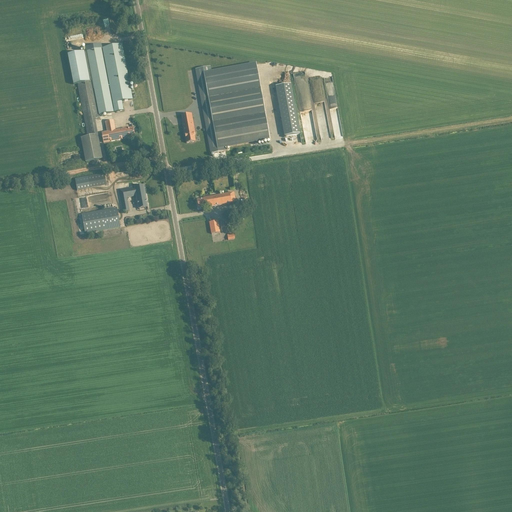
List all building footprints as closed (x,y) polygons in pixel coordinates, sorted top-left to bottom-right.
[(132,101),(132,100),(122,46),(102,49),(114,113),(123,112),(122,103),(132,101)] [(113,112),(108,87),(104,62),(89,65),(92,82),(98,116),(113,112)] [(225,151),(225,147),(270,139),(265,113),(256,65),(210,73),(209,67),(195,70),(211,154),(225,151)] [(98,135),(95,121),(99,120),(98,116),(92,82),(78,84),(88,137),(80,139),(81,144),(84,164),(103,161),(98,135)] [(275,87),(284,136),(299,134),(290,84),(275,87)] [(191,114),(186,115),(181,116),(186,143),(195,142),(194,136),(195,136),(191,114)] [(107,131),(102,132),(103,143),(122,139),(127,138),(135,136),(133,128),(126,130),(125,129),(121,130),(116,131),(114,121),(105,122),(107,131)] [(75,179),(77,191),(107,186),(104,173),(75,179)] [(144,186),(139,187),(119,190),(123,212),(129,211),(127,198),(137,196),(139,209),(143,208),(147,207),(144,186)] [(234,192),(208,198),(203,198),(204,199),(197,200),(198,208),(205,207),(205,208),(210,207),(236,202),(234,192)] [(121,228),(117,207),(81,214),(85,234),(121,228)] [(245,216),(244,209),(223,212),(225,219),(245,216)] [(209,222),(209,223),(211,234),(220,233),(219,227),(218,221),(209,222)]
